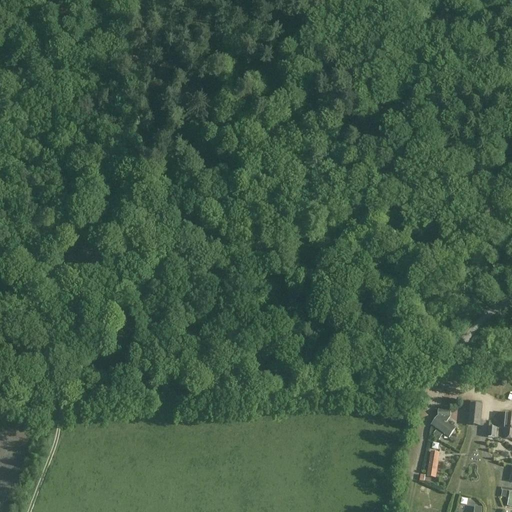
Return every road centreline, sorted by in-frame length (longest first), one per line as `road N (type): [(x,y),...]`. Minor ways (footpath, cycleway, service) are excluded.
road 1 (track): [(0,137),(43,156),(152,260),(280,336),(417,368)]
road 2 (track): [(417,368),(57,392)]
road 3 (track): [(0,185),(57,392)]
road 4 (track): [(57,392),(57,435),(29,511)]
